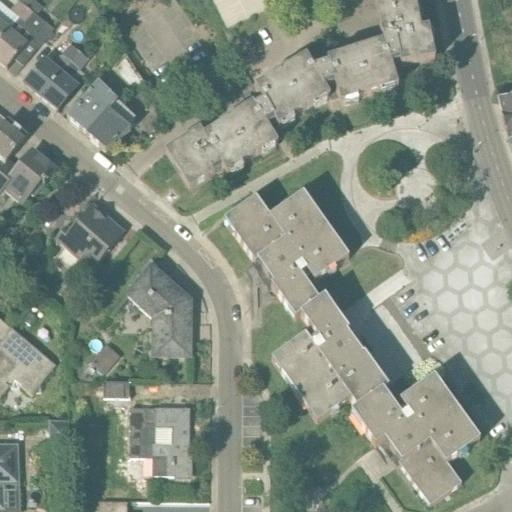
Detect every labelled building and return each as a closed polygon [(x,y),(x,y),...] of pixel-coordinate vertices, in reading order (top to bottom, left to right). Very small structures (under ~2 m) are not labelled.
[(373,0),(377,20),(416,12),(413,0),(373,0)] [(27,10),(20,20),(10,31),(0,43),(0,66),(7,72),(15,63),(31,43),(46,25),(37,18),(43,10),(34,2),(27,10)] [(0,43),(10,31),(20,20),(27,10),(18,3),(10,13),(11,13),(2,24),(0,22),(0,43)] [(377,20),(383,47),(355,56),(369,98),(393,90),(393,92),(398,90),(392,73),(400,70),(434,64),(428,32),(420,33),(416,12),(377,20)] [(54,32),(46,25),(31,43),(39,49),(54,32)] [(103,25),(98,31),(104,35),(108,29),(103,25)] [(23,86),(41,100),(79,54),(71,47),(70,46),(62,56),(63,57),(54,67),(45,60),(23,86)] [(79,54),(41,100),(58,115),(80,89),(71,82),(79,72),(80,72),(89,62),(79,54)] [(134,122),(117,105),(114,102),(145,87),(125,55),(67,123),(87,140),(106,156),(130,134),(127,130),(134,122)] [(345,107),(344,106),(369,98),(355,56),(327,65),(327,66),(311,71),(306,62),(280,77),(303,115),(325,102),(326,103),(329,101),(329,100),(337,97),(341,109),(345,107)] [(227,125),(251,162),(273,148),(274,150),(277,147),(267,131),(275,126),(278,132),(282,130),(281,128),(303,115),(280,77),(255,93),(263,106),(254,111),(252,109),(227,125)] [(508,146),(511,144),(511,102),(497,102),(498,104),(508,146)] [(0,162),(6,167),(7,165),(27,141),(7,124),(0,118),(0,162)] [(251,162),(227,125),(204,141),(199,133),(188,141),(189,143),(183,147),(181,145),(165,156),(190,193),(222,172),(227,180),(231,178),(230,176),(251,162)] [(32,198),(34,200),(56,174),(32,154),(17,173),(7,165),(6,167),(0,173),(0,198),(4,194),(22,210),(32,198)] [(270,222),(255,202),(224,225),(255,268),(258,266),(262,272),(257,276),(268,293),(271,291),(295,324),(300,320),(311,334),(323,350),(318,355),(305,338),(271,363),(317,427),(349,403),(356,412),(350,416),(374,449),(375,451),(379,447),(391,463),(397,459),(401,465),(398,468),(429,511),(461,488),(446,468),(479,444),(434,381),(399,405),(412,422),(406,427),(383,395),(388,392),(364,359),(368,356),(356,339),(350,344),(345,337),(349,335),(336,317),(324,301),(319,305),(296,274),(302,270),(314,287),(348,262),(303,198),(270,222)] [(55,243),(92,274),(124,236),(111,225),(102,225),(90,215),(100,203),(98,202),(69,235),(64,231),(55,243)] [(152,321),(152,360),(190,360),(190,327),(186,327),(187,300),(165,282),(168,278),(154,266),(125,299),(152,321)] [(0,345),(11,331),(0,321),(0,345)] [(11,331),(0,345),(0,401),(14,384),(32,398),(56,369),(11,331)] [(106,347),(93,363),(107,375),(120,359),(106,347)] [(130,402),(130,385),(104,385),(104,391),(104,398),(104,402),(130,402)] [(151,462),(151,480),(190,480),(190,450),(192,450),(192,448),(187,448),(187,413),(190,413),(190,412),(130,412),(130,461),(151,462)] [(49,423),(50,450),(70,449),(69,423),(49,423)] [(0,511),(20,511),(19,450),(0,450),(0,511)]
